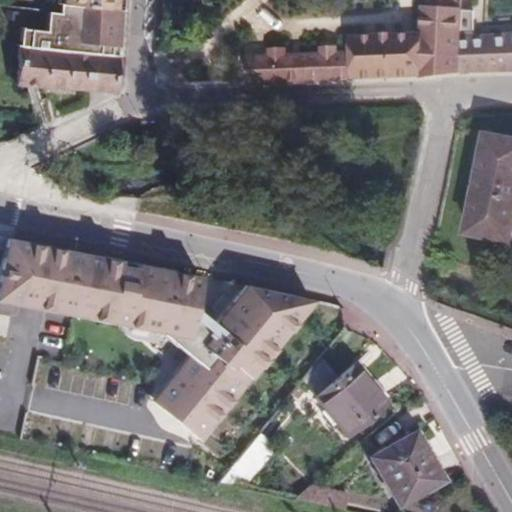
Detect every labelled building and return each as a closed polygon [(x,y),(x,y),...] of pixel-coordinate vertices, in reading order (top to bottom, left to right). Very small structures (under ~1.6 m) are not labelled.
[(125,14),(125,0),(61,0),(61,11),(125,14)] [(511,76),(511,39),(493,41),(494,49),(464,51),(465,16),(465,0),(432,0),(432,16),(429,16),(430,19),(429,31),(430,41),(358,42),(358,61),(341,61),(327,62),(289,62),(275,63),(254,63),(254,75),(255,87),(426,83),(459,78),(511,76)] [(494,49),(493,41),(477,42),(476,16),(465,16),(464,51),(494,49)] [(327,62),(341,61),(341,52),(327,52),(327,62)] [(275,53),(275,63),(289,62),(289,53),(275,53)] [(24,94),(93,97),(120,97),(122,58),(25,55),(24,94)] [(511,239),(511,138),(493,136),(477,235),(511,239)] [(123,264),(9,241),(0,283),(0,302),(161,335),(190,359),(154,406),(202,445),(315,304),(247,290),(214,328),(196,312),(203,280),(139,268),(138,271),(122,268),(123,264)] [(317,397),(322,402),(351,436),(390,403),(355,363),(351,367),(317,397)] [(495,416),(497,421),(508,425),(511,416),(511,406),(502,401),(495,416)] [(442,480),(410,434),(368,462),(399,509),(442,480)] [(249,435),(234,475),(254,482),(269,442),(249,435)]
